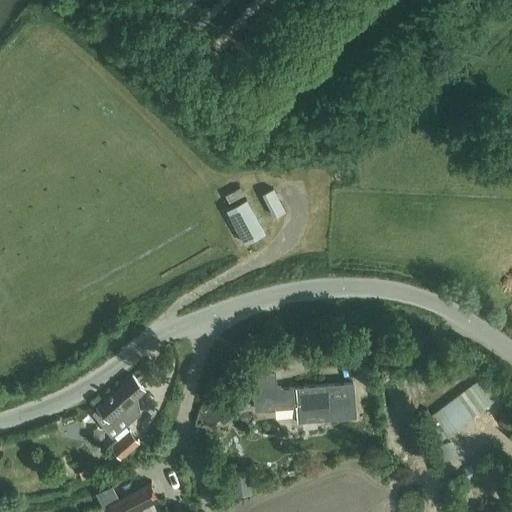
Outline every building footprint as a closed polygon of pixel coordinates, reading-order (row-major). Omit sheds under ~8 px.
[(282,186),(266,187),(267,204),(283,203),(282,186)] [(242,194),(228,201),(245,235),(259,228),(242,194)] [(297,420),(355,415),(352,382),(316,385),(275,389),(273,370),(251,372),(254,408),(296,405),(297,420)] [(98,407),(92,412),(112,435),(140,411),(137,395),(144,389),(132,374),(96,405),(98,407)] [(442,438),(484,406),(496,397),(480,378),(427,418),(442,438)] [(214,400),(202,413),(212,423),(225,410),(214,400)] [(138,439),(129,428),(111,443),(120,454),(138,439)] [(452,439),(430,446),(434,461),(457,455),(452,439)] [(252,492),(248,468),(226,472),(230,496),(252,492)]
